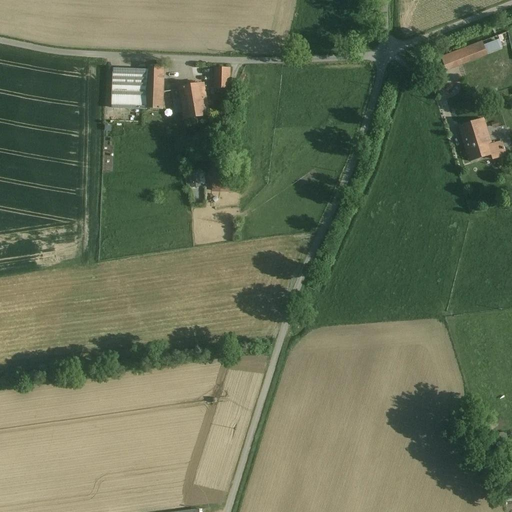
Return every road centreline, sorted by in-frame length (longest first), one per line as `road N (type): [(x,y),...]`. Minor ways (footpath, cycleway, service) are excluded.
road 1 (unclassified): [(383,52),(226,511)]
road 2 (unclassified): [(0,41),(241,62),(383,52)]
road 3 (unclassified): [(383,52),(511,5)]
